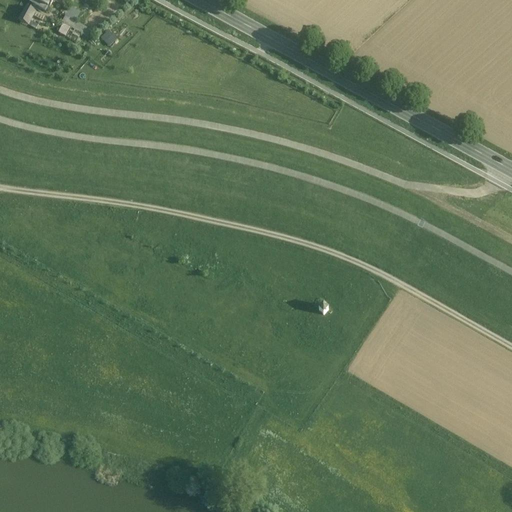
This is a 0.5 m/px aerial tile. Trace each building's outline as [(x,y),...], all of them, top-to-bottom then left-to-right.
[(54,0),(32,0),(50,10),(54,0)] [(35,13),(26,8),(19,21),(28,26),(35,13)] [(76,23),(66,17),(62,24),(72,30),(76,23)] [(85,28),(76,23),(72,30),(81,35),(85,28)] [(93,32),(85,28),(81,35),(89,39),(93,32)] [(319,310),(323,315),(328,310),(324,306),(319,310)]
